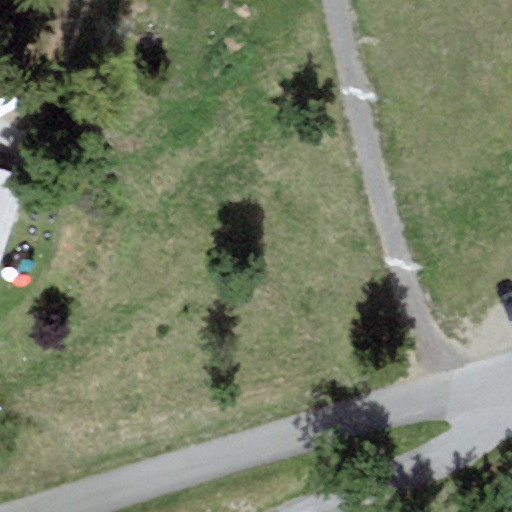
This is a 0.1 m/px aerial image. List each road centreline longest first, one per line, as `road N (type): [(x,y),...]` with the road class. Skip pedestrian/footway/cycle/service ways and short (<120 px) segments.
road 1 (unclassified): [(71,511),(511,388)]
road 2 (unclassified): [(337,511),(486,438),(511,417)]
